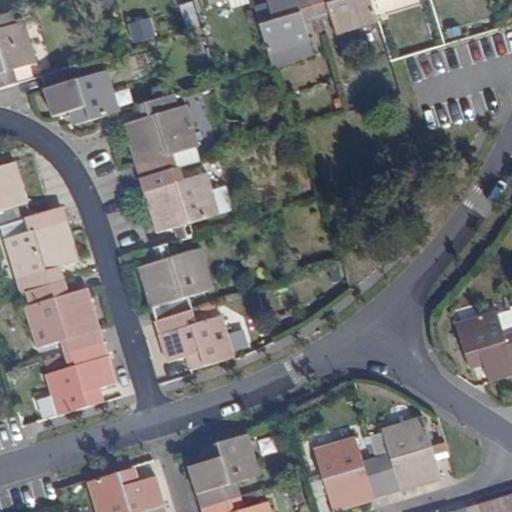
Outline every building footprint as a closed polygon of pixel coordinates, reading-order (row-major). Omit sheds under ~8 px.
[(304,16),(317,12),(313,0),(267,0),(271,10),(258,15),(269,55),(312,42),(304,16)] [(337,34),(380,21),(373,0),(313,0),(317,12),(330,8),(337,34)] [(376,0),(380,12),(423,0),(422,0),(376,0)] [(188,29),(199,26),(192,2),(181,5),(188,29)] [(13,70),(39,63),(26,22),(0,29),(0,88),(17,83),(13,70)] [(460,62),(486,60),(484,38),(475,39),(476,46),(459,48),(460,62)] [(269,55),(273,70),(315,56),(312,42),(269,55)] [(79,124),(120,112),(108,70),(83,77),(79,65),(44,75),(47,88),(45,88),(54,117),(75,111),(79,124)] [(143,178),(177,168),(174,155),(200,147),(188,105),(177,108),(173,95),(139,106),(143,119),(125,124),(137,166),(139,165),(143,178)] [(28,204),(29,203),(17,163),(0,168),(0,227),(1,227),(32,218),(28,204)] [(192,223),(221,214),(208,173),(181,181),(177,168),(143,178),(148,193),(145,193),(157,233),(177,227),(181,240),(196,236),(192,223)] [(51,285),(65,281),(61,267),(80,261),(68,221),(67,221),(63,209),(32,218),(1,227),(22,294),(29,292),(51,285)] [(164,260),(172,257),(168,244),(160,247),(164,260)] [(158,321),(195,310),(191,297),(215,290),(203,248),(172,257),(164,260),(140,267),(152,309),(154,308),(158,321)] [(56,298),(68,294),(65,281),(51,285),(56,298)] [(100,331),(101,331),(88,289),(68,294),(56,298),(51,285),(29,292),(32,305),(26,307),(39,349),(64,342),(67,354),(103,344),(100,331)] [(195,370),(248,353),(240,329),(228,333),(223,316),(199,324),(195,310),(158,321),(162,335),(161,335),(169,363),(192,356),(195,370)] [(511,310),(500,314),(500,312),(457,324),(469,365),(483,361),(489,383),(511,376),(511,310)] [(95,390),(117,385),(109,356),(107,357),(103,344),(67,354),(71,367),(47,374),(60,416),(99,405),(95,390)] [(444,480),(438,460),(451,456),(447,442),(434,446),(425,419),(384,430),(385,433),(371,437),(378,459),(389,495),(403,490),(404,492),(444,480)] [(206,508),(241,497),(237,483),(260,477),(249,435),(210,447),(214,461),(191,468),(200,495),(201,495),(206,508)] [(376,498),(389,495),(378,459),(365,462),(357,438),(316,451),(323,474),(329,494),(334,511),(339,511),(376,501),(376,498)] [(165,511),(163,506),(165,506),(156,478),(135,485),(131,471),(91,483),(99,511),(165,511)] [(315,498),(329,494),(323,474),(309,478),(315,498)] [(511,511),(511,495),(480,505),(481,507),(468,511),(467,511),(511,511)] [(271,511),(269,503),(245,510),(241,497),(206,508),(206,511),(271,511)]
